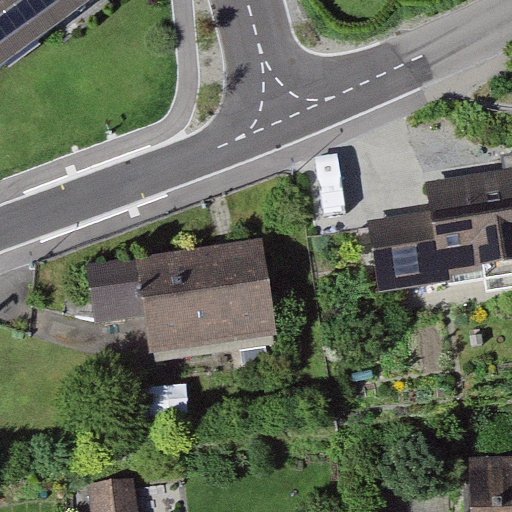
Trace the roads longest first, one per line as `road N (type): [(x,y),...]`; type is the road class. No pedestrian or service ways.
road 1 (tertiary): [(0,226),(238,141),(275,104)]
road 2 (tertiary): [(275,104),(342,95),(511,15)]
